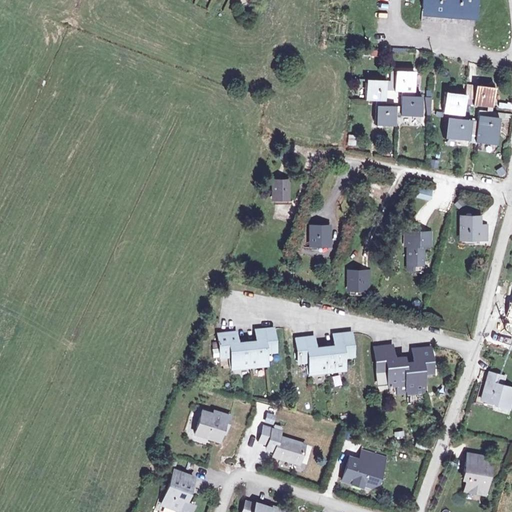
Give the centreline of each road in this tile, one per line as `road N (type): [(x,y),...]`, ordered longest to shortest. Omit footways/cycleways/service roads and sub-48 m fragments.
road 1 (residential): [(476,348),(243,299)]
road 2 (residential): [(511,191),(302,151)]
road 3 (residential): [(476,348),(420,511)]
road 4 (residential): [(358,511),(235,473),(221,511)]
road 5 (residential): [(511,194),(476,348)]
road 6 (residential): [(396,0),(397,28),(417,41),(511,61)]
